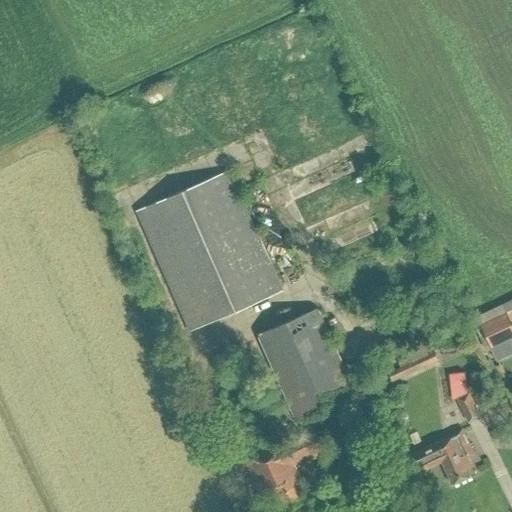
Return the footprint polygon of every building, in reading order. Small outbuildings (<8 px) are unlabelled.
[(372,161),(296,194),(304,211),(380,178),(372,161)] [(137,209),(192,332),(283,291),(229,169),(137,209)] [(498,345),(511,338),(511,324),(507,314),(511,311),(511,298),(475,315),(496,360),(503,356),(498,345)] [(426,311),(422,302),(406,310),(409,318),(426,311)] [(319,307),(258,334),(297,423),(358,396),(319,307)] [(434,353),(428,356),(424,348),(407,356),(411,365),(390,374),(394,382),(438,362),(434,353)] [(470,391),(457,397),(468,422),(481,417),(470,391)] [(283,511),(307,501),(299,485),(303,483),(296,468),(342,447),(331,424),(285,445),(284,444),(248,460),(267,501),(276,497),(283,511)] [(453,484),(475,474),(467,457),(475,454),(463,428),(405,455),(414,475),(442,462),(453,484)]
